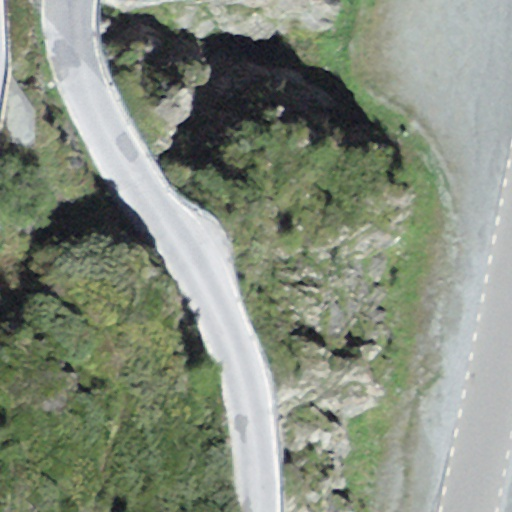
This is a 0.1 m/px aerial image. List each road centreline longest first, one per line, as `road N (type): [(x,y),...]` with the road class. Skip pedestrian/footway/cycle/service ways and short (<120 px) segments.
road 1 (tertiary): [(257,511),(244,392),(218,309),(99,119),(77,67),(69,0)]
road 2 (tertiary): [(511,295),(469,511)]
